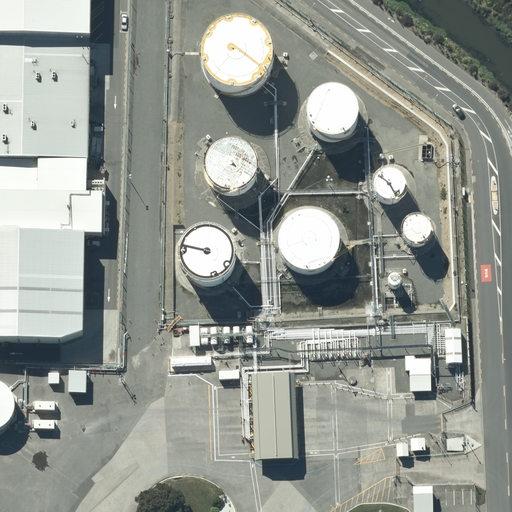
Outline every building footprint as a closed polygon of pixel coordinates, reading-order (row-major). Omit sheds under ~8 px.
[(88,0),(0,0),(0,346),(66,347),(85,341),(87,239),(103,240),(103,189),(87,189),(88,0)] [(266,90),(272,82),(275,74),(277,64),(276,55),(273,46),(268,38),(261,31),(253,27),(243,24),(234,24),(225,26),(216,31),(209,37),(204,45),(200,54),(199,64),(201,74),(205,83),(211,91),(219,97),(229,100),(239,101),(248,100),(258,96),(266,90)] [(353,145),(359,137),(363,128),(363,118),(360,109),(354,101),(345,96),(336,94),(326,95),(317,99),(311,105),(306,113),(305,123),(306,132),(310,140),(317,147),(326,151),(335,152),(345,150),(353,145)] [(251,197),(257,190),(260,181),(261,171),(257,161),(251,154),(243,148),(233,146),(224,147),(215,151),(208,158),(204,166),(202,175),(204,184),(208,193),(215,199),(223,203),(233,204),(242,202),(251,197)] [(401,203),(404,199),(406,194),(406,189),(405,184),(401,180),(397,177),(392,176),(387,176),(382,178),(379,182),(376,186),(375,191),(376,196),(379,200),(382,204),(387,206),(391,206),(397,205),(401,203)] [(328,270),(335,263),(338,253),(338,244),(335,234),(329,226),(321,221),(311,219),(301,220),(293,224),(286,230),(281,239),(280,248),(281,257),(286,265),(292,272),(301,276),(310,277),(320,275),(328,270)] [(428,248),(432,244),(434,239),(434,234),(432,229),(429,225),(424,222),(419,221),(414,222),(410,224),(406,227),(404,232),(403,237),(404,241),(406,246),(409,249),(414,251),(419,252),(424,251),(428,248)] [(227,285),(233,277),(237,268),(237,258),(234,249),(228,241),(219,236),(210,234),(200,235),(191,239),(184,245),(180,253),(178,263),(180,272),(184,280),(191,287),(199,291),(209,292),(218,290),(227,285)] [(462,332),(446,333),(447,368),(463,367),(462,332)] [(430,361),(411,362),(412,394),(431,393),(430,361)] [(289,374),(251,376),(255,460),(293,458),(289,374)] [(424,444),(412,444),(413,455),(424,455),(424,444)] [(409,448),(398,449),(398,460),(409,459),(409,448)] [(433,511),(434,493),(415,494),(415,511),(433,511)]
